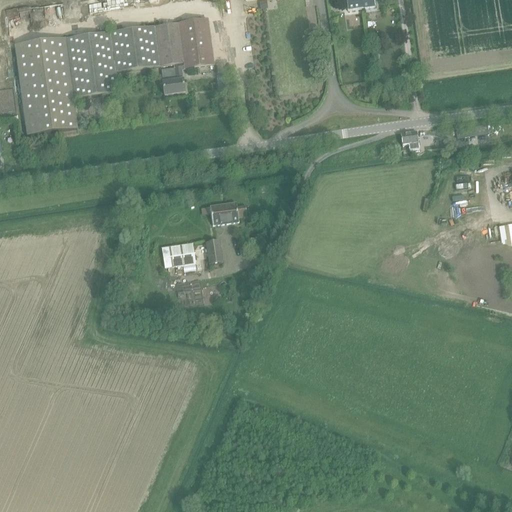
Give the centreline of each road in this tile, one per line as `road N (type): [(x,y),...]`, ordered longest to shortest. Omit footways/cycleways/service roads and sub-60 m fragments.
road 1 (unclassified): [(511,109),(0,184)]
road 2 (track): [(249,147),(227,0)]
road 3 (track): [(159,511),(215,383)]
